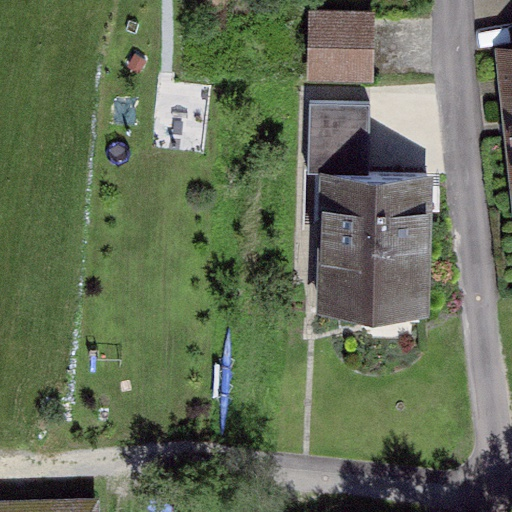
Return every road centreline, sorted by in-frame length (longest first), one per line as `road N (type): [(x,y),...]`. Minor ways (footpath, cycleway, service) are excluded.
road 1 (track): [(511,468),(0,481)]
road 2 (residential): [(472,0),(511,379)]
